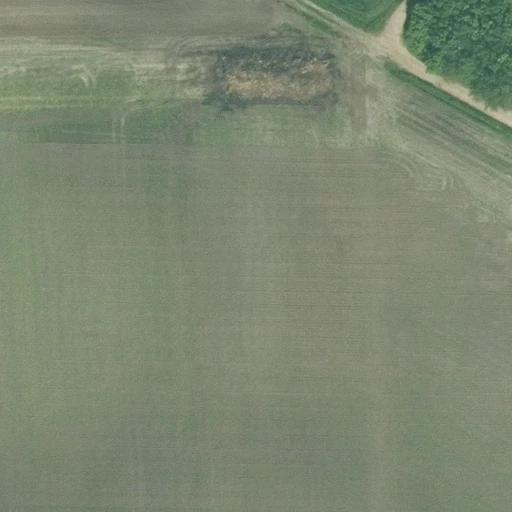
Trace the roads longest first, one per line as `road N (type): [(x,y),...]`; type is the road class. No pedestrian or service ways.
road 1 (track): [(416,0),(396,21),(403,59),(297,0)]
road 2 (unclassified): [(511,117),(403,59)]
